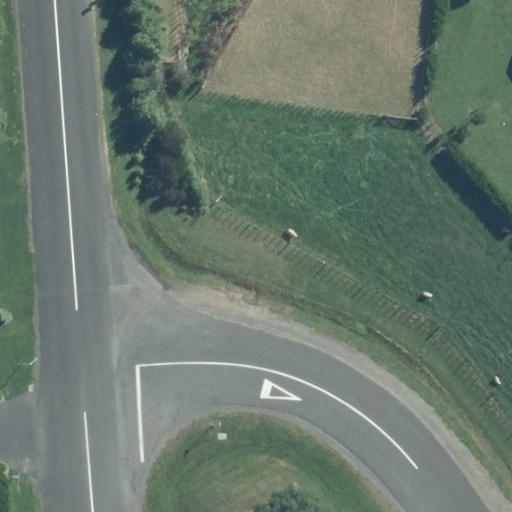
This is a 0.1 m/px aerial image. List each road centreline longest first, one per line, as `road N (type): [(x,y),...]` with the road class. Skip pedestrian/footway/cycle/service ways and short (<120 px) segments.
road 1 (residential): [(83,369),(228,363),(327,390),(375,420),(443,511)]
road 2 (unclassified): [(60,0),(83,369)]
road 3 (unclassified): [(83,369),(93,511)]
